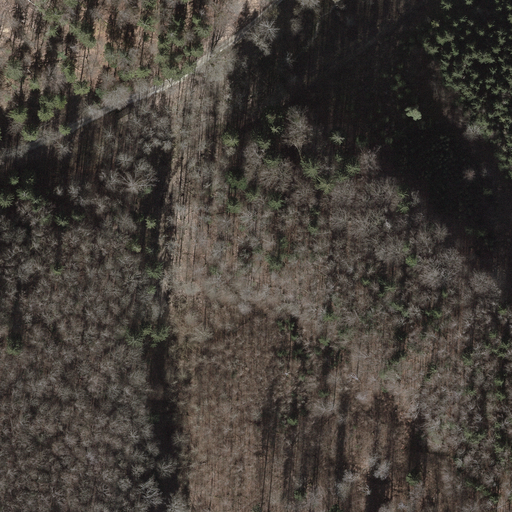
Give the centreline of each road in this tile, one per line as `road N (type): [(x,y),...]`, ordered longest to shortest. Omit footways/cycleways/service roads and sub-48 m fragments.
road 1 (track): [(167,511),(160,230),(179,169),(247,32)]
road 2 (track): [(440,0),(266,116),(226,130),(207,123)]
road 3 (track): [(163,83),(0,156)]
road 4 (track): [(281,0),(247,32),(163,83)]
